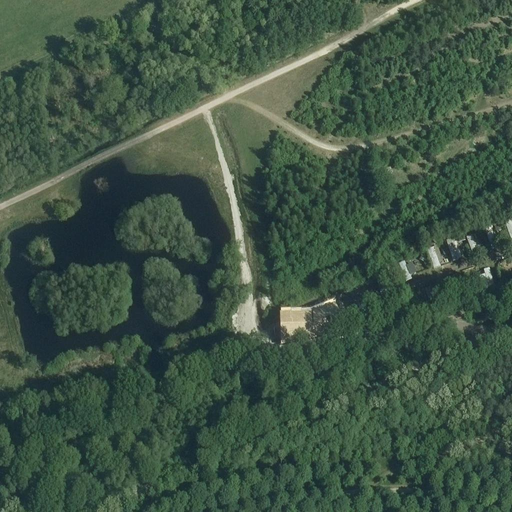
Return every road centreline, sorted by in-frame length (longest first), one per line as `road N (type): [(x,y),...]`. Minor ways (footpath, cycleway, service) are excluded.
road 1 (track): [(414,0),(0,206)]
road 2 (track): [(95,511),(511,329)]
road 3 (track): [(511,102),(332,156),(230,95),(148,33),(133,12)]
road 4 (track): [(0,442),(407,330)]
road 5 (track): [(224,511),(360,490),(445,494),(511,509)]
road 6 (track): [(360,490),(511,428)]
road 7 (track): [(133,12),(0,77)]
